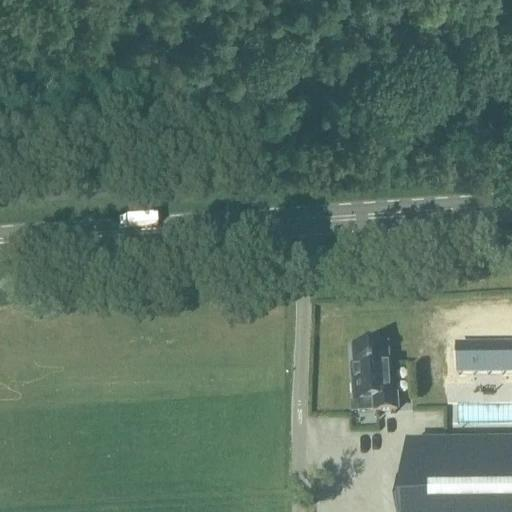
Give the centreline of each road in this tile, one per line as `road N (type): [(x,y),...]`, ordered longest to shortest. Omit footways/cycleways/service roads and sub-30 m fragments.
road 1 (primary): [(0,238),(305,219)]
road 2 (unclassified): [(299,511),(305,219)]
road 3 (primary): [(305,219),(511,205)]
